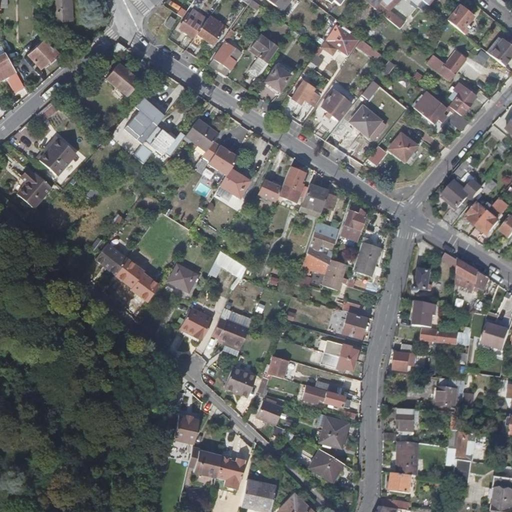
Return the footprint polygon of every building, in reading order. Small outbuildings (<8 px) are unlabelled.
[(71,19),(70,0),(49,0),(50,20),(71,19)] [(258,6),(250,0),(249,0),(247,4),(255,10),(258,6)] [(265,0),(280,11),(288,0),(265,0)] [(323,0),(336,8),(341,0),(323,0)] [(362,0),(374,9),(382,0),(362,0)] [(388,12),(399,0),(407,0),(416,6),(420,1),(418,0),(382,0),(374,9),(398,29),(402,24),(388,12)] [(194,11),(187,6),(185,10),(188,13),(192,15),(194,11)] [(463,29),(472,18),(458,6),(445,22),(463,36),(466,32),(463,29)] [(193,38),(206,19),(194,11),(192,15),(188,13),(178,28),(193,38)] [(219,16),(212,11),(208,15),(216,21),(219,16)] [(227,13),(224,20),(231,24),(234,16),(227,13)] [(167,29),(173,20),(168,17),(162,26),(167,29)] [(216,34),(220,28),(207,18),(206,19),(193,38),(189,43),(195,47),(199,41),(207,47),(213,39),(215,40),(218,36),(216,34)] [(358,38),(356,37),(336,23),(325,39),(346,55),(358,38)] [(228,39),(234,31),(230,27),(224,36),(226,38),(228,39)] [(292,38),(296,33),(290,28),(286,34),(292,38)] [(277,43),(260,30),(248,47),(253,51),(252,53),(256,55),(245,70),(253,75),(262,64),(277,43)] [(67,46),(57,36),(51,42),(61,52),(67,46)] [(47,59),(56,50),(44,38),(42,38),(26,53),(39,67),(47,59)] [(230,51),(235,44),(228,39),(226,38),(213,57),(227,67),(235,55),(230,51)] [(488,56),(500,41),(496,38),(486,49),(479,42),(475,46),(488,56)] [(378,54),(359,39),(354,46),(373,60),(378,54)] [(511,53),(511,50),(500,41),(488,56),(501,67),(511,53)] [(118,62),(128,49),(117,42),(106,53),(118,62)] [(128,62),(135,54),(128,49),(118,62),(123,65),(126,62),(128,62)] [(50,63),(59,54),(56,50),(47,59),(50,63)] [(454,74),(465,60),(454,52),(443,65),(454,74)] [(0,78),(14,70),(4,53),(0,55),(0,78)] [(454,74),(443,65),(430,54),(424,62),(428,65),(448,81),(454,74)] [(33,79),(21,59),(13,63),(25,84),(33,79)] [(384,76),(393,65),(386,60),(377,71),(384,76)] [(288,74),(273,63),(262,79),(268,84),(270,84),(271,82),(278,87),(288,74)] [(140,84),(133,78),(127,72),(119,66),(106,82),(124,97),(127,99),(140,84)] [(24,87),(17,75),(11,79),(17,90),(24,87)] [(278,87),(271,82),(270,84),(268,84),(262,79),(260,81),(270,89),(272,86),(276,90),(278,87)] [(317,93),(299,79),(276,110),(282,114),(292,100),(293,100),(297,96),(308,104),(317,93)] [(367,95),(375,86),(369,81),(361,90),(367,95)] [(474,97),(458,84),(457,85),(456,84),(452,88),(453,90),(450,94),(454,98),(447,106),(459,116),(474,97)] [(325,132),(348,103),(332,90),(318,106),(327,114),(318,125),(325,132)] [(447,106),(446,106),(444,108),(424,91),(411,107),(431,124),(435,119),(440,122),(444,117),(443,116),(447,112),(451,115),(446,121),(458,131),(467,122),(460,116),(459,116),(447,106)] [(37,115),(44,122),(61,107),(54,100),(37,115)] [(379,118),(361,104),(348,120),(366,135),(379,118)] [(140,136),(152,122),(139,112),(127,126),(134,131),(140,136)] [(206,150),(219,132),(199,118),(186,136),(206,150)] [(164,155),(177,140),(163,128),(162,130),(157,125),(134,155),(140,160),(152,145),(164,155)] [(25,150),(37,138),(25,126),(13,138),(25,150)] [(134,131),(127,126),(125,128),(132,134),(134,131)] [(415,147),(398,132),(386,148),(402,162),(415,147)] [(58,176),(77,153),(59,138),(40,160),(58,176)] [(373,157),(380,149),(374,144),(368,152),(373,157)] [(472,171),(462,162),(457,169),(467,177),(472,171)] [(297,199),(304,181),(302,180),(305,173),(290,166),(281,187),(279,192),(297,199)] [(241,197),(252,180),(232,168),(221,185),(241,197)] [(35,209),(53,188),(36,173),(35,174),(29,169),(21,178),(28,183),(18,195),(35,209)] [(467,177),(457,169),(453,174),(462,183),(467,177)] [(275,202),(279,192),(281,187),(265,179),(259,193),(268,198),(275,202)] [(458,207),(467,196),(472,200),(481,189),(471,181),(462,191),(453,183),(441,198),(449,205),(452,202),(458,207)] [(494,187),(488,182),(481,189),(488,195),(494,187)] [(320,212),(328,190),(308,183),(299,204),(301,205),(320,212)] [(267,202),(268,198),(259,193),(257,197),(267,202)] [(486,233),(499,218),(497,216),(506,205),(498,198),(492,205),(474,228),(479,232),(481,229),(486,233)] [(474,228),(492,205),(487,201),(484,205),(478,201),(466,216),(470,219),(467,222),(474,228)] [(320,212),(301,205),(300,210),(318,217),(320,212)] [(357,242),(364,218),(363,217),(364,214),(359,209),(358,214),(348,211),(341,237),(357,242)] [(450,227),(459,216),(450,209),(441,220),(450,227)] [(506,239),(511,231),(511,212),(511,211),(499,226),(501,228),(498,232),(506,239)] [(331,248),(334,239),(313,231),(310,241),(312,242),(312,245),(319,247),(320,245),(331,248)] [(370,275),(378,248),(361,243),(352,268),(352,270),(370,275)] [(330,257),(308,245),(305,253),(328,266),(329,260),(330,260),(330,257)] [(115,275),(126,260),(105,246),(95,260),(115,275)] [(209,275),(217,278),(222,268),(242,277),(248,266),(220,252),(209,275)] [(456,269),(457,260),(450,255),(445,252),(441,259),(441,260),(442,260),(445,262),(456,269)] [(336,292),(345,266),(329,260),(328,266),(305,253),(301,267),(325,275),(321,287),(336,292)] [(478,273),(470,268),(457,260),(456,269),(456,274),(463,278),(475,285),(476,283),(476,280),(476,278),(477,275),(478,273)] [(190,293),(199,275),(178,264),(169,282),(190,293)] [(429,278),(429,271),(429,270),(426,270),(418,269),(418,270),(417,279),(416,288),(412,287),(412,289),(412,290),(413,291),(414,292),(416,292),(417,291),(418,290),(418,289),(422,289),(427,289),(428,280),(429,278)] [(461,300),(463,288),(454,286),(452,299),(461,300)] [(364,316),(366,306),(346,300),(342,310),(364,316)] [(432,317),(434,305),(416,301),(415,305),(424,307),(423,313),(423,315),(424,316),(432,317)] [(430,330),(432,317),(424,316),(423,315),(423,313),(424,307),(415,305),(411,326),(416,327),(430,330)] [(200,344),(210,324),(189,313),(178,332),(200,344)] [(360,340),(366,320),(349,314),(343,327),(350,329),(348,336),(360,340)] [(238,351),(247,330),(224,321),(224,323),(218,321),(211,338),(216,341),(216,342),(238,351)] [(505,342),(507,333),(509,327),(490,324),(488,334),(487,343),(504,346),(505,342)] [(438,344),(440,333),(433,332),(427,330),(421,329),(419,341),(423,342),(438,344)] [(469,338),(470,331),(457,329),(456,336),(469,338)] [(468,349),(469,338),(456,336),(454,346),(463,348),(468,349)] [(362,353),(348,349),(349,347),(325,340),(322,352),(353,361),(360,363),(362,353)] [(412,352),(413,345),(401,343),(400,347),(399,350),(406,352),(412,352)] [(353,361),(322,352),(320,363),(343,370),(344,368),(351,370),(353,361)] [(407,367),(408,359),(408,354),(405,354),(400,353),(397,353),(396,352),(394,353),(394,357),(393,363),(393,368),(392,369),(393,370),(394,370),(396,370),(400,370),(403,371),(405,371),(406,371),(407,367)] [(456,362),(466,362),(467,354),(456,353),(456,362)] [(249,387),(258,366),(236,357),(227,378),(249,387)] [(282,378),(287,362),(272,357),(268,366),(265,365),(262,373),(268,375),(282,378)] [(266,384),(268,375),(262,373),(259,382),(266,384)] [(449,390),(450,387),(450,384),(451,381),(439,380),(438,390),(449,390)] [(336,394),(337,387),(317,381),(315,387),(323,390),(336,394)] [(341,406),(344,398),(322,391),(304,386),(302,394),(319,400),(322,401),(323,402),(340,407),(341,406)] [(454,404),(455,397),(455,391),(454,391),(449,390),(438,390),(436,406),(437,407),(441,407),(450,408),(451,409),(453,409),(453,408),(454,404)] [(471,410),(473,394),(463,393),(462,399),(461,409),(471,410)] [(319,400),(302,394),(300,394),(299,397),(318,403),(319,400)] [(276,424),(282,410),(262,402),(256,419),(275,427),(276,424)] [(411,432),(412,412),(399,411),(398,411),(398,414),(397,418),(396,431),(398,431),(403,432),(411,432)] [(190,447),(196,419),(176,415),(170,442),(190,447)] [(459,427),(460,417),(452,416),(450,432),(456,433),(458,433),(458,432),(458,431),(459,427)] [(340,449),(346,424),(325,418),(319,443),(340,449)] [(457,450),(458,438),(458,433),(456,433),(450,432),(449,441),(449,447),(448,449),(449,449),(457,450)] [(465,458),(468,433),(458,432),(458,433),(458,438),(457,450),(456,457),(465,458)] [(396,441),(396,434),(383,433),(383,440),(396,441)] [(414,474),(417,453),(418,445),(398,442),(394,474),(412,476),(414,477),(414,474)] [(193,472),(198,452),(190,449),(185,470),(193,472)] [(454,468),(455,459),(456,457),(457,450),(449,449),(448,449),(447,457),(446,467),(449,468),(451,468),(454,468)] [(336,473),(342,464),(319,450),(309,470),(332,483),(337,474),(336,473)] [(215,482),(220,460),(213,459),(207,458),(208,454),(198,452),(193,472),(193,476),(215,482)] [(235,495),(243,464),(235,462),(234,465),(229,464),(229,463),(220,460),(215,482),(213,491),(225,494),(225,493),(235,495)] [(410,493),(412,476),(394,474),(391,474),(389,490),(391,491),(409,493),(410,493)] [(511,502),(511,477),(498,476),(495,500),(511,502)] [(251,511),(268,511),(274,489),(245,483),(239,509),(251,511)] [(310,511),(292,496),(278,511),(310,511)] [(401,509),(402,501),(382,499),(381,507),(389,508),(399,509),(401,509)] [(511,511),(511,508),(511,504),(511,502),(495,500),(493,511),(511,511)]
